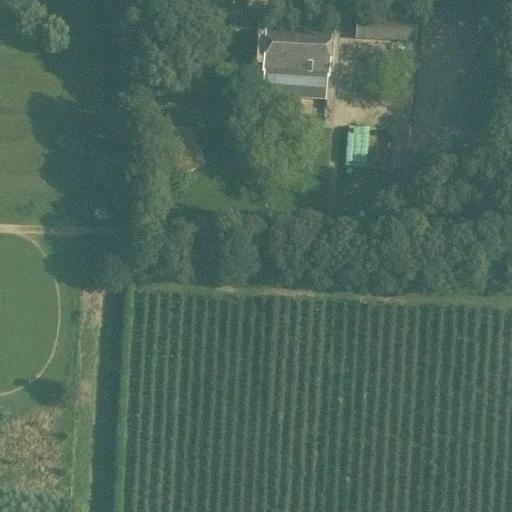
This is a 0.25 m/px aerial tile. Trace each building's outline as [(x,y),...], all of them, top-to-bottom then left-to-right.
[(248,0),(248,12),(270,13),(270,0),(248,0)] [(357,47),(418,49),(418,24),(358,23),(357,47)] [(263,77),(262,98),(274,98),(275,78),(327,81),(330,36),(265,32),(262,77),(263,77)] [(152,185),(199,168),(187,135),(164,135),(164,154),(152,154),(152,185)] [(349,135),(346,165),(365,167),(368,137),(349,135)]
